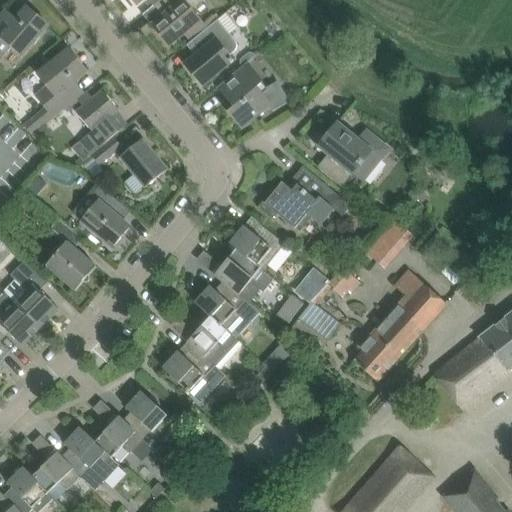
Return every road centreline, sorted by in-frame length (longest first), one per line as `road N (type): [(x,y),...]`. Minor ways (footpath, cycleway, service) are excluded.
road 1 (residential): [(0,425),(232,190)]
road 2 (residential): [(290,511),(464,320)]
road 3 (residential): [(232,190),(60,0)]
